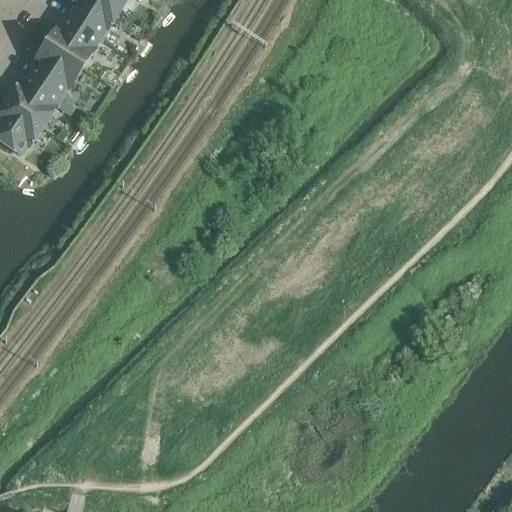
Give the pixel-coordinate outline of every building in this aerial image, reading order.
[(99,40),(105,31),(107,32),(120,11),(101,0),(75,0),(70,9),(72,10),(66,19),(99,40)] [(101,0),(120,11),(127,0),(101,0)] [(45,47),(82,71),(95,50),(93,49),(99,40),(66,19),(61,28),(59,26),(45,47)] [(28,77),(60,99),(66,90),(68,91),(82,71),(45,47),(32,67),(34,69),(28,77)] [(42,129),(56,109),(54,108),(60,99),(28,77),(22,86),(20,84),(6,104),(42,129)] [(0,143),(20,158),(26,148),(28,150),(42,129),(6,104),(0,113),(0,143)] [(61,133),(57,139),(64,144),(68,138),(61,133)]
